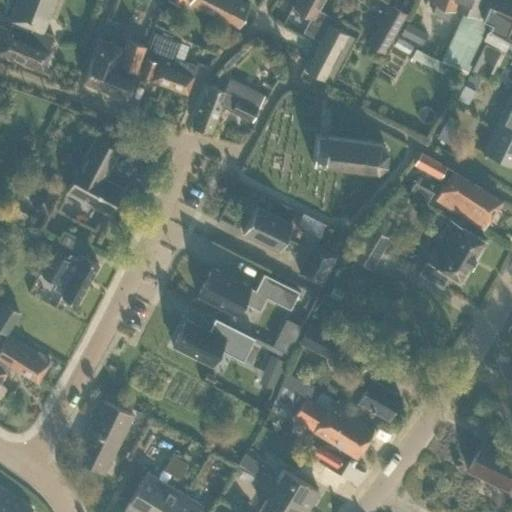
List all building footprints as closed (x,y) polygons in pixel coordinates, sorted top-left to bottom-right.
[(0,54),(41,70),(55,36),(42,31),(53,0),(15,0),(9,18),(11,19),(7,29),(0,25),(0,54)] [(248,4),(239,0),(187,0),(187,2),(237,27),(248,4)] [(303,30),(319,39),(328,22),(335,26),(338,19),(317,8),(321,0),(294,0),(291,6),(310,16),(303,30)] [(480,18),(486,3),(481,1),(481,0),(429,0),(436,2),(431,14),(446,20),(451,7),(462,11),(443,61),(470,71),(485,34),(486,32),(492,23),(480,18)] [(492,23),(486,32),(485,34),(511,45),(511,31),(511,27),(511,7),(493,0),(488,0),(487,3),(486,3),(480,18),(492,23)] [(366,42),(384,52),(407,13),(389,2),(366,42)] [(346,32),(335,26),(328,22),(319,39),(303,69),(322,79),(346,32)] [(408,37),(414,26),(406,22),(400,33),(408,37)] [(149,78),(149,79),(185,93),(195,65),(171,56),(177,42),(153,33),(138,74),(149,78)] [(82,81),(125,98),(145,46),(125,39),(122,47),(99,38),(82,81)] [(484,43),(478,57),(491,63),(498,50),(484,43)] [(438,67),(441,55),(414,49),(412,60),(438,67)] [(190,124),(210,132),(220,106),(250,120),(257,107),(256,106),(262,95),(228,78),(222,90),(206,84),(190,124)] [(467,103),(475,88),(464,83),(457,98),(467,103)] [(511,94),(510,93),(495,122),(511,130),(511,94)] [(443,125),(454,131),(459,122),(448,115),(443,125)] [(511,165),(511,130),(495,122),(481,152),(511,167),(511,165)] [(385,153),(378,143),(314,135),(313,144),(312,155),(311,163),(376,172),(384,165),(385,153)] [(117,149),(94,137),(66,192),(104,212),(118,185),(103,178),(117,149)] [(414,163),(440,177),(446,165),(421,151),(414,163)] [(436,199),(482,228),(500,200),(454,171),(436,199)] [(255,205),(241,232),(277,250),(291,223),(255,205)] [(322,233),(327,222),(301,212),(297,224),(322,233)] [(441,286),(448,274),(459,281),(483,240),(449,219),(425,260),(426,260),(418,272),(441,286)] [(352,257),(372,269),(391,238),(370,226),(352,257)] [(77,241),(64,234),(61,241),(73,247),(77,241)] [(297,272),(322,284),(338,254),(312,241),(297,272)] [(66,259),(54,252),(41,275),(55,283),(53,288),(62,293),(60,296),(75,304),(97,264),(78,253),(76,257),(69,253),(66,259)] [(210,268),(196,296),(236,316),(242,303),(258,311),(265,298),(289,309),(298,292),(262,274),(254,290),(250,288),(210,268)] [(0,305),(0,331),(7,335),(20,314),(2,302),(0,305)] [(186,319),(173,346),(212,365),(225,338),(186,319)] [(344,341),(308,323),(299,342),(333,359),(344,341)] [(294,341),(279,333),(274,344),(288,351),(294,341)] [(48,360),(7,335),(0,346),(0,377),(8,365),(35,381),(48,360)] [(271,355),(265,367),(278,373),(283,360),(271,355)] [(363,374),(367,368),(355,362),(346,378),(364,388),(357,400),(385,416),(398,394),(363,374)] [(340,404),(331,398),(326,407),(316,401),(321,394),(306,385),(301,393),(305,396),(292,417),(313,429),(312,430),(355,456),(372,428),(337,407),(340,404)] [(101,399),(87,429),(117,444),(132,414),(101,399)] [(103,473),(117,444),(87,429),(73,458),(103,473)] [(511,455),(481,440),(466,470),(505,489),(511,474),(511,455)] [(163,468),(170,473),(179,458),(171,454),(163,468)] [(254,460),(246,454),(239,465),(248,470),(254,460)] [(179,458),(170,473),(179,478),(187,463),(179,458)] [(262,472),(257,479),(305,509),(317,490),(282,468),(275,480),(262,472)] [(123,508),(128,511),(146,511),(164,482),(145,470),(123,508)] [(201,491),(209,496),(217,481),(210,477),(201,491)] [(303,511),(305,509),(257,479),(252,487),(265,495),(259,506),(268,511),(303,511)] [(172,511),(183,493),(164,482),(146,511),(172,511)] [(0,511),(30,511),(32,510),(0,489),(0,511)] [(183,493),(172,511),(197,511),(202,505),(183,493)]
